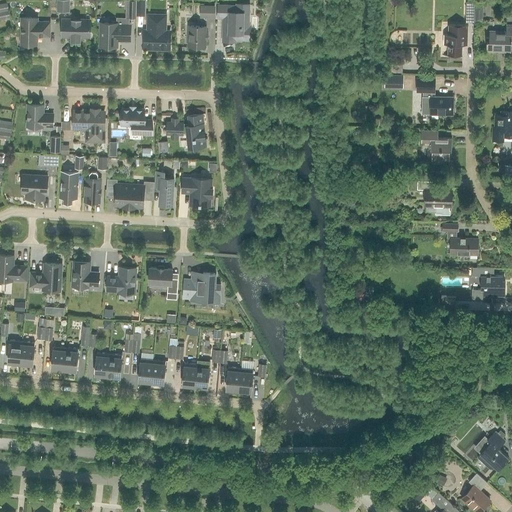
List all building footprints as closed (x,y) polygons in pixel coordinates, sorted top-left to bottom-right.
[(70,11),(70,0),(57,0),(57,11),(70,11)] [(102,23),(101,45),(102,45),(102,46),(116,46),(117,46),(116,46),(116,37),(121,37),(121,39),(130,39),(130,26),(129,26),(129,17),(137,17),(137,16),(137,0),(128,0),(126,0),(126,18),(117,18),(117,23),(102,23)] [(136,0),(137,0),(137,16),(145,16),(145,0),(136,0)] [(475,22),(475,2),(467,1),(466,22),(475,22)] [(0,11),(9,10),(8,3),(0,4),(0,11)] [(246,4),(238,4),(238,6),(228,6),(228,5),(219,5),(219,17),(227,17),(227,25),(224,25),(224,40),(235,41),(235,39),(242,39),(243,28),(247,28),(247,27),(249,27),(249,18),(247,18),(247,17),(247,12),(246,11),(246,4)] [(204,5),(204,18),(215,19),(216,5),(204,5)] [(0,19),(11,17),(9,10),(0,11),(0,19)] [(148,35),(145,35),(145,36),(144,37),(144,42),(145,43),(145,49),(160,49),(161,50),(167,50),(168,49),(170,49),(170,31),(165,31),(166,15),(149,15),(148,35)] [(22,17),(21,41),(37,42),(37,34),(41,34),(41,36),(50,36),(50,21),(37,21),(37,17),(22,17)] [(63,20),(62,36),(64,36),(65,37),(69,38),(70,36),(82,37),(83,38),(87,38),(88,37),(90,37),(90,20),(63,20)] [(468,45),(468,25),(449,24),(448,34),(444,34),(444,44),(448,44),(448,55),(462,56),(463,45),(468,45)] [(511,38),(511,24),(506,25),(506,32),(490,31),(489,41),(487,41),(486,50),(502,51),(502,52),(511,52),(511,41),(511,38)] [(206,46),(206,26),(189,26),(189,46),(206,46)] [(403,72),(403,64),(391,64),(391,72),(403,72)] [(386,91),(404,90),(403,73),(385,74),(386,91)] [(453,114),(453,97),(435,96),(435,79),(417,78),(417,91),(423,91),(422,113),(453,114)] [(54,126),(54,114),(43,114),(43,105),(29,104),(28,127),(42,127),(43,126),(54,126)] [(144,120),(144,110),(123,109),(122,124),(134,124),(134,131),(143,131),(143,134),(151,134),(152,120),(144,120)] [(104,112),(75,111),(75,112),(74,124),(75,124),(88,124),(88,131),(87,131),(86,132),(86,140),(87,141),(95,142),(96,141),(96,140),(104,140),(105,112),(104,112)] [(511,111),(501,111),(501,115),(495,115),(495,128),(493,127),(493,141),(504,141),(504,137),(511,137),(511,111)] [(206,145),(204,123),(201,123),(200,114),(189,115),(190,125),(183,126),(183,122),(167,122),(167,134),(183,134),(183,133),(191,132),(192,147),(206,145)] [(71,130),(71,121),(62,121),(62,129),(71,130)] [(0,130),(11,132),(12,125),(0,122),(0,130)] [(452,147),(452,138),(438,137),(438,130),(422,129),(421,143),(431,143),(431,146),(432,146),(432,160),(450,161),(450,147),(452,147)] [(0,137),(10,139),(11,132),(0,130),(0,137)] [(60,138),(52,137),(51,152),(59,153),(60,138)] [(69,154),(70,145),(61,144),(61,154),(69,154)] [(151,156),(151,148),(143,148),(143,156),(151,156)] [(84,169),(84,155),(76,155),(75,168),(84,169)] [(107,169),(108,157),(99,156),(98,169),(107,169)] [(173,197),(174,178),(165,177),(165,171),(156,171),(154,190),(160,190),(160,204),(160,202),(168,203),(168,202),(173,203),(173,197)] [(78,173),(63,172),(61,197),(76,198),(78,173)] [(100,199),(101,179),(98,179),(98,174),(96,172),(92,172),(90,174),(90,178),(86,178),(85,198),(100,199)] [(48,186),(48,177),(25,175),(24,192),(27,192),(27,198),(44,199),(45,185),(48,186)] [(213,197),(213,189),(210,188),(211,181),(192,180),(192,178),(183,178),(182,192),(192,193),(191,204),(209,205),(210,196),(213,197)] [(129,207),(131,184),(117,183),(117,180),(108,179),(107,190),(116,190),(116,203),(122,204),(122,206),(129,207)] [(144,205),(144,192),(154,193),(154,182),(145,181),(145,185),(131,184),(129,207),(137,207),(137,205),(144,205)] [(436,181),(418,181),(417,189),(427,190),(426,212),(436,212),(436,214),(450,215),(451,190),(435,190),(436,181)] [(447,231),(447,238),(451,238),(451,254),(458,254),(458,255),(470,256),(470,254),(478,254),(478,238),(456,237),(456,231),(458,231),(458,223),(444,223),(443,231),(447,231)] [(14,255),(0,254),(0,279),(12,280),(27,280),(28,266),(13,265),(14,255)] [(60,291),(62,264),(45,263),(44,274),(40,274),(40,272),(31,272),(30,286),(43,287),(43,290),(60,291)] [(90,272),(90,264),(74,263),(73,286),(89,287),(89,285),(99,286),(99,273),(90,272)] [(172,278),(173,268),(165,268),(158,267),(158,268),(150,267),(149,282),(157,283),(164,284),(164,283),(168,283),(168,292),(178,293),(178,279),(172,278)] [(494,268),(473,267),(472,276),(481,276),(481,287),(484,287),(483,289),(472,289),(472,299),(484,299),(484,297),(492,297),(492,294),(498,294),(498,295),(505,295),(506,282),(503,282),(503,276),(494,276),(494,268)] [(136,271),(121,270),(120,277),(108,276),(107,290),(119,291),(119,292),(134,293),(134,292),(136,292),(136,284),(135,284),(136,271)] [(216,283),(216,273),(203,272),(202,280),(192,279),(191,298),(201,299),(201,301),(215,302),(215,293),(221,293),(221,284),(216,283)] [(459,312),(459,300),(450,300),(450,298),(446,298),(446,312),(459,312)] [(25,311),(26,302),(15,302),(15,311),(25,311)] [(45,306),(45,313),(64,314),(64,307),(45,306)] [(176,315),(168,314),(167,322),(176,323),(176,315)] [(45,339),(46,327),(45,327),(46,318),(40,318),(38,339),(45,339)] [(8,336),(9,323),(2,323),(1,335),(8,336)] [(198,334),(199,327),(187,326),(186,333),(198,334)] [(52,340),(54,327),(46,327),(45,339),(52,340)] [(89,346),(90,333),(82,332),(81,345),(89,346)] [(96,346),(97,334),(90,333),(89,346),(96,346)] [(132,352),(134,339),(126,338),(124,351),(132,352)] [(140,352),(141,340),(134,339),(132,352),(140,352)] [(21,363),(23,341),(10,340),(8,362),(21,363)] [(33,364),(35,342),(23,341),(21,363),(33,364)] [(176,358),(177,345),(169,345),(168,357),(176,358)] [(183,358),(184,346),(177,345),(176,358),(183,358)] [(64,369),(66,347),(54,346),(52,368),(64,369)] [(77,370),(79,352),(78,352),(79,348),(66,347),(64,369),(77,370)] [(220,362),(221,349),(213,349),(212,361),(220,362)] [(227,363),(228,350),(221,349),(220,362),(227,363)] [(108,375),(110,353),(98,352),(97,356),(95,374),(108,375)] [(120,377),(122,358),(123,355),(110,353),(108,375),(120,377)] [(151,382),(154,359),(141,358),(141,362),(139,380),(151,382)] [(164,383),(166,364),(166,361),(154,359),(151,382),(164,383)] [(195,386),(197,364),(185,362),(185,366),(183,385),(195,386)] [(266,377),(267,364),(259,363),(258,376),(266,377)] [(208,387),(210,368),(210,365),(197,364),(195,386),(208,387)] [(239,390),(241,368),(229,367),(227,389),(239,390)] [(252,391),(253,373),(254,369),(241,368),(239,390),(252,391)] [(506,441),(496,431),(488,440),(485,437),(478,445),(484,450),(478,457),(491,469),(493,466),(498,470),(509,458),(498,449),(506,441)] [(423,455),(419,449),(414,452),(418,458),(423,455)] [(487,482),(477,473),(471,479),(469,481),(474,485),(462,498),(476,511),(479,511),(490,500),(480,490),(487,482)] [(444,486),(448,478),(440,475),(437,482),(444,486)] [(418,483),(411,491),(417,497),(425,488),(418,483)] [(429,492),(434,497),(439,492),(434,488),(429,492)] [(458,511),(459,511),(439,492),(434,497),(432,500),(444,511),(443,511),(458,511)]
